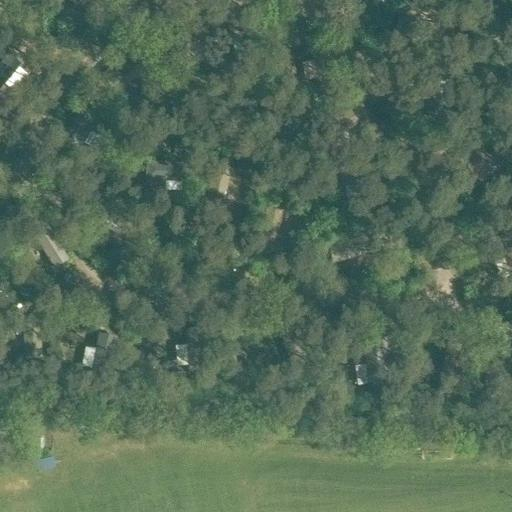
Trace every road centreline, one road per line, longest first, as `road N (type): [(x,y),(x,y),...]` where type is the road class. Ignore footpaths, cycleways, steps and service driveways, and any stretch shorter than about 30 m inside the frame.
road 1 (track): [(0,172),(44,202),(96,279),(126,296),(448,299),(450,270),(405,143),(355,49),(319,21),(272,1),(234,0)]
road 2 (track): [(211,0),(151,10),(101,40),(77,70)]
road 3 (track): [(77,70),(19,181)]
